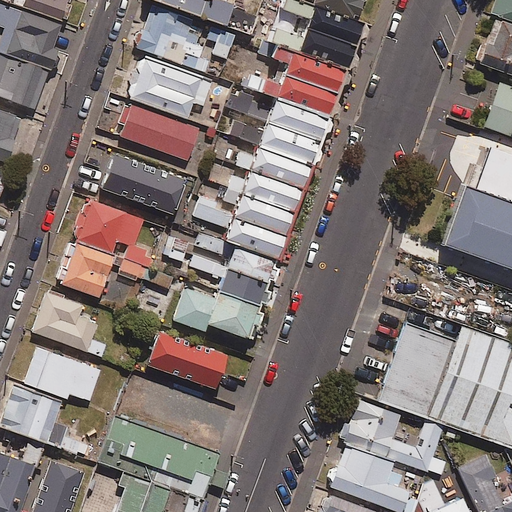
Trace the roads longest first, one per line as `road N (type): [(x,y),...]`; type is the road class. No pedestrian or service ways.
road 1 (residential): [(431,0),(245,511)]
road 2 (residential): [(111,0),(0,318)]
